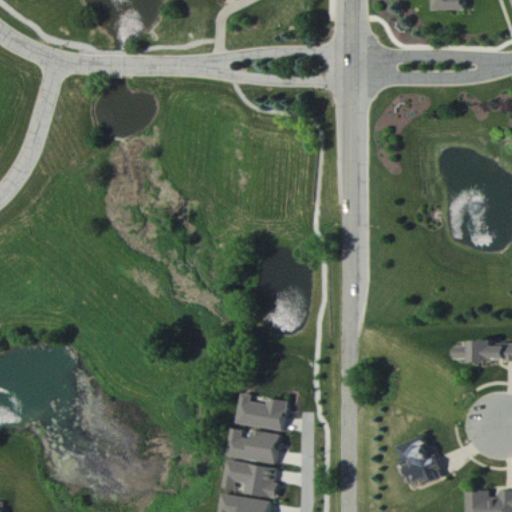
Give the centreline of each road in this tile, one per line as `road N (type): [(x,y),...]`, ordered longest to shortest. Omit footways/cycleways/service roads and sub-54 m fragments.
road 1 (residential): [(350,511),(353,0)]
road 2 (residential): [(219,67),(83,66),(41,55),(0,30)]
road 3 (residential): [(354,81),(473,78),(511,65)]
road 4 (residential): [(511,60),(353,55)]
road 5 (residential): [(0,197),(25,170),(59,61)]
road 6 (residential): [(219,67),(267,81),(354,81)]
road 7 (residential): [(353,55),(268,54),(219,66)]
